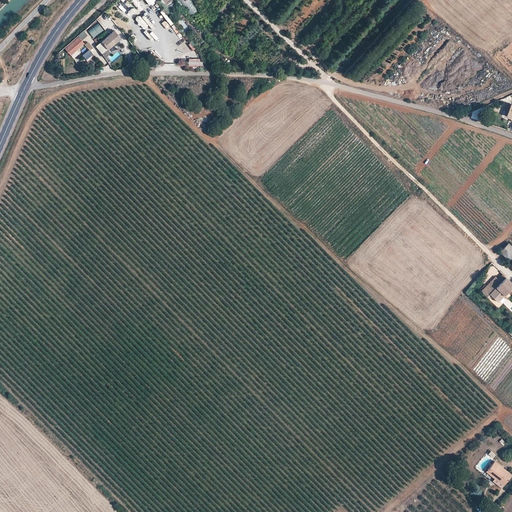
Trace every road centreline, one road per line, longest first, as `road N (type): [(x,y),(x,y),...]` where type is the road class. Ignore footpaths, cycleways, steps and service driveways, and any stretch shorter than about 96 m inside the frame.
road 1 (tertiary): [(23,91),(154,72),(336,86)]
road 2 (tertiary): [(336,86),(511,140)]
road 3 (unclassified): [(245,0),(336,86)]
